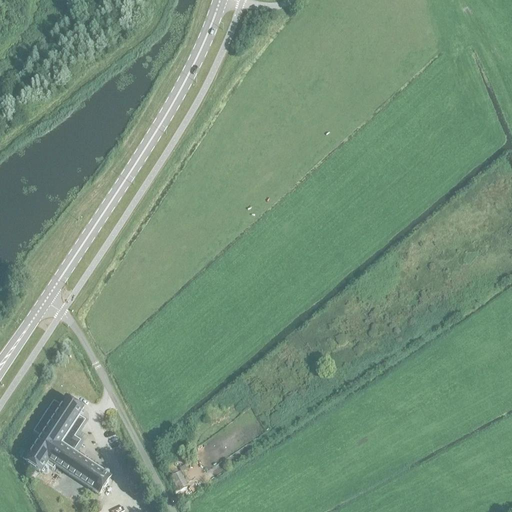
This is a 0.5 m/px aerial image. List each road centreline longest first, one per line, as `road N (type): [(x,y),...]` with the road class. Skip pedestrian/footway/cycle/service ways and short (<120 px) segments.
road 1 (secondary): [(45,300),(162,117),(219,0)]
road 2 (residential): [(173,511),(74,326),(45,300)]
